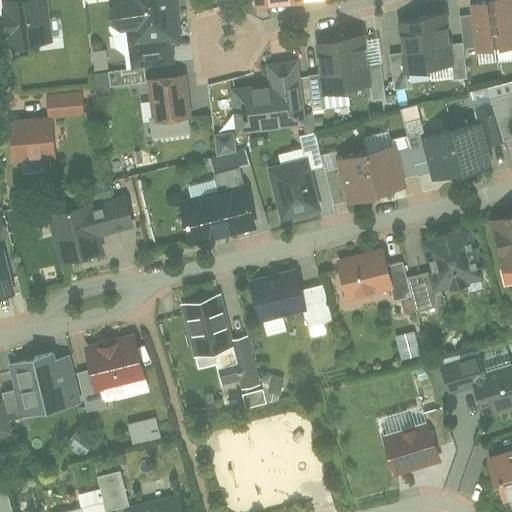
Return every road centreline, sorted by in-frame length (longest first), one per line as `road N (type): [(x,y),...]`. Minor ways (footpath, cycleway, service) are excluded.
road 1 (residential): [(511,190),(139,285),(0,337)]
road 2 (residential): [(395,0),(230,41)]
